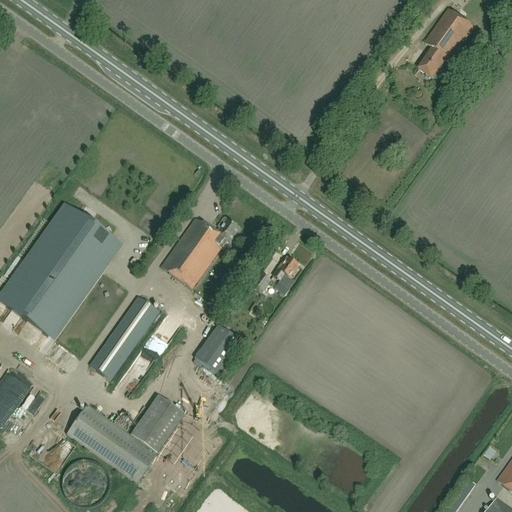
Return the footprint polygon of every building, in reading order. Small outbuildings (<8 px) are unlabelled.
[(438,82),(440,82),(444,77),(443,75),(439,71),(446,60),(450,63),(474,30),(448,11),(424,45),(433,51),(418,70),(426,76),(425,78),(429,80),(431,79),(432,80),(433,79),(438,82)] [(98,236),(100,236),(99,227),(96,227),(95,217),(75,219),(76,236),(87,235),(88,248),(99,247),(98,236)] [(229,245),(239,230),(223,219),(217,229),(219,231),(216,235),(195,220),(160,270),(191,291),(222,248),(221,248),(225,242),(229,245)] [(290,289),(294,283),(289,280),(298,268),(287,260),(282,267),(281,266),(273,278),(290,289)] [(260,297),(271,282),(260,274),(250,289),(260,297)] [(110,383),(159,313),(139,299),(90,368),(110,383)] [(0,319),(8,308),(0,302),(0,319)] [(13,311),(3,324),(13,332),(23,318),(13,311)] [(22,320),(14,333),(36,346),(45,332),(22,320)] [(168,330),(144,343),(147,350),(138,355),(145,366),(155,360),(151,353),(174,341),(168,330)] [(207,372),(219,372),(219,338),(198,338),(198,362),(206,362),(207,372)] [(139,384),(134,376),(113,390),(121,403),(132,396),(129,391),(139,384)] [(26,411),(34,417),(42,407),(34,401),(26,411)] [(66,436),(129,480),(137,486),(157,458),(86,408),(66,436)] [(511,462),(497,483),(505,488),(511,493),(511,462)] [(496,500),(487,511),(511,511),(497,500),(496,500)]
